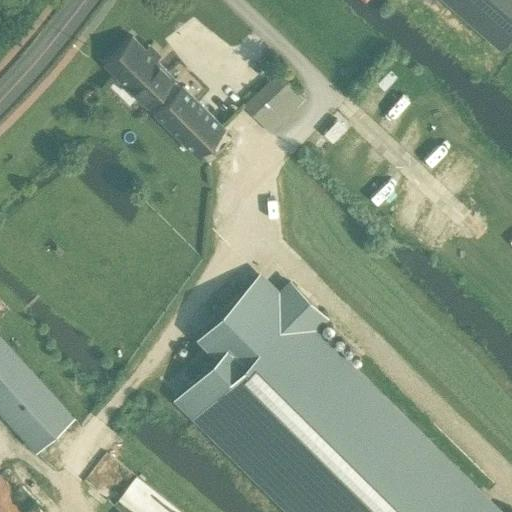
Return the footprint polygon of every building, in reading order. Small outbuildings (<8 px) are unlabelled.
[(511,0),(443,0),(498,48),(511,31),(511,0)] [(131,36),(104,63),(146,103),(159,90),(167,98),(154,112),(196,153),(222,126),(181,85),(171,94),(163,86),(173,76),(131,36)] [(297,88),(280,70),(244,104),(270,132),(297,107),(288,97),(297,88)] [(257,275),(209,323),(199,333),(219,353),(213,358),(177,395),(295,511),(496,511),(311,329),(325,316),(290,281),(276,295),(257,275)] [(0,410),(36,451),(73,417),(0,336),(0,410)] [(33,511),(0,474),(0,511),(33,511)]
